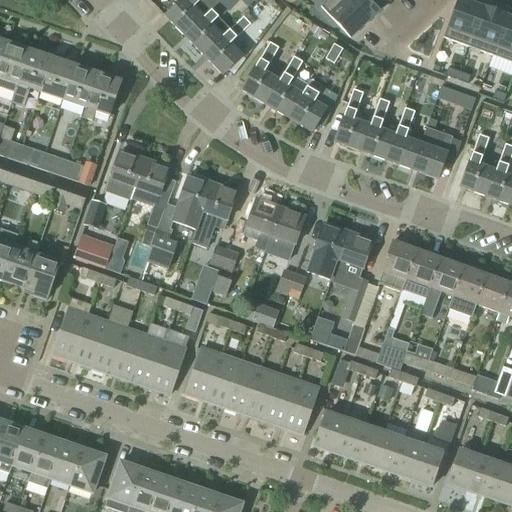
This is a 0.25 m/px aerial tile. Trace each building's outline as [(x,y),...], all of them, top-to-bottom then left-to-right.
[(180,0),(161,18),(182,40),(210,13),(222,0),(180,0)] [(347,0),(329,0),(320,9),(350,40),(369,22),(347,0)] [(383,0),(347,0),(369,22),(370,21),(371,22),(388,6),(387,5),(387,4),(383,0)] [(467,49),(482,8),(459,0),(457,0),(442,40),(467,49)] [(482,8),(467,49),(492,58),(506,17),(505,17),(506,16),(484,8),(484,9),(482,8)] [(228,31),(210,13),(182,40),(200,58),(220,40),(228,31)] [(511,19),(506,17),(492,58),(511,65),(511,19)] [(242,18),(228,31),(236,39),(250,26),(242,18)] [(321,32),(313,27),(309,33),(317,38),(321,32)] [(228,48),(236,39),(228,31),(220,40),(200,58),(219,78),(238,59),(228,48)] [(26,52),(2,44),(0,51),(0,90),(12,94),(14,88),(26,52)] [(238,93),(263,108),(277,85),(261,75),(276,51),(267,46),(238,93)] [(333,46),(325,61),(333,66),(342,51),(333,46)] [(26,52),(14,88),(16,88),(10,106),(23,110),(29,93),(37,95),(49,60),(26,52)] [(285,70),(277,85),(263,108),(286,121),(300,98),(287,91),(302,64),(293,59),(285,70)] [(49,60),(37,95),(59,103),(71,67),(49,60)] [(71,67),(59,103),(82,111),(94,75),(71,67)] [(447,70),(444,77),(455,81),(458,74),(447,70)] [(458,74),(455,81),(467,85),(470,78),(458,74)] [(118,83),(94,75),(82,111),(79,120),(89,124),(93,114),(106,118),(118,83)] [(310,82),(300,98),(286,121),(309,135),(314,126),(323,112),(313,106),(323,90),(310,82)] [(436,101),(470,113),(474,101),(440,89),(436,101)] [(332,146),(357,155),(366,129),(352,123),(362,95),(351,92),(342,118),(332,146)] [(494,93),(492,100),(503,104),(506,97),(494,93)] [(372,119),(382,123),(384,118),(388,105),(378,102),(372,119)] [(404,110),(397,128),(407,132),(414,114),(404,110)] [(323,112),(314,126),(324,130),(330,115),(323,112)] [(366,129),(357,155),(382,164),(391,138),(378,133),(382,123),(372,119),(368,129),(366,129)] [(391,138),(382,164),(408,173),(417,147),(403,143),(407,132),(397,128),(393,139),(391,138)] [(434,182),(444,154),(449,141),(450,139),(426,130),(419,148),(417,147),(408,173),(434,182)] [(0,158),(14,164),(19,147),(20,145),(0,137),(0,158)] [(472,155),(481,159),(487,141),(478,138),(472,155)] [(460,145),(449,141),(444,154),(455,158),(460,145)] [(507,168),(511,154),(511,148),(504,146),(499,159),(497,164),(507,168)] [(32,151),(19,147),(14,164),(39,172),(44,156),(32,151)] [(128,199),(142,162),(118,154),(105,190),(128,199)] [(457,190),(482,199),(491,174),(477,169),(481,159),(472,155),(468,166),(466,165),(457,190)] [(44,156),(39,172),(60,179),(65,163),(44,156)] [(151,250),(167,207),(175,185),(162,181),(166,171),(142,162),(128,199),(130,199),(129,202),(152,210),(142,240),(144,241),(142,246),(151,250)] [(65,163),(60,179),(76,185),(82,168),(65,163)] [(493,175),(491,174),(482,199),(508,208),(511,196),(511,181),(504,178),(507,168),(497,164),(493,175)] [(79,184),(79,186),(88,189),(95,168),(85,165),(79,184)] [(0,184),(7,187),(12,171),(0,166),(0,184)] [(7,187),(30,195),(35,179),(12,171),(7,187)] [(151,250),(146,265),(167,273),(177,245),(168,243),(172,233),(169,232),(172,225),(193,233),(209,187),(185,178),(174,210),(167,207),(151,250)] [(53,202),(58,186),(35,179),(30,195),(53,202)] [(53,202),(52,202),(53,202),(70,209),(76,192),(58,186),(53,202)] [(233,195),(209,187),(193,233),(194,233),(189,246),(206,251),(214,228),(221,230),(233,195)] [(245,232),(242,239),(256,243),(253,250),(262,254),(277,211),(253,203),(243,231),(245,232)] [(96,230),(104,209),(92,205),(85,226),(96,230)] [(301,220),(277,211),(262,254),(286,263),(301,220)] [(304,275),(330,285),(337,264),(335,264),(344,236),(321,227),(304,275)] [(0,282),(11,250),(16,236),(0,231),(0,282)] [(369,244),(344,236),(335,264),(337,264),(330,285),(338,287),(345,267),(359,272),(369,244)] [(34,257),(35,258),(39,246),(29,242),(25,254),(11,250),(0,282),(0,284),(9,288),(11,283),(23,287),(22,292),(34,257)] [(80,242),(73,261),(90,267),(102,271),(108,255),(108,252),(80,242)] [(379,275),(381,276),(377,287),(400,295),(401,292),(404,284),(403,284),(413,253),(390,245),(379,275)] [(215,248),(207,269),(218,273),(226,252),(215,248)] [(218,273),(211,294),(225,299),(232,278),(230,277),(238,256),(226,252),(218,273)] [(436,261),(413,253),(403,284),(404,284),(401,292),(425,301),(428,292),(426,292),(436,261)] [(105,272),(119,277),(123,264),(122,260),(111,256),(105,272)] [(34,257),(22,292),(32,295),(32,298),(45,302),(57,265),(35,258),(34,257)] [(449,300),(460,269),(436,261),(426,292),(428,292),(425,301),(419,317),(430,321),(439,297),(449,300)] [(460,269),(449,300),(451,301),(447,311),(470,319),(474,309),(473,309),(484,278),(460,269)] [(284,298),(292,275),(283,272),(275,294),(284,298)] [(97,286),(101,277),(87,273),(84,281),(97,286)] [(292,275),(284,298),(297,303),(305,280),(292,275)] [(101,277),(97,286),(111,291),(114,282),(101,277)] [(473,309),(474,309),(496,317),(507,286),(484,278),(473,309)] [(139,294),(142,285),(128,280),(125,289),(139,294)] [(351,292),(341,320),(352,324),(365,286),(366,283),(357,280),(355,280),(351,292)] [(142,285),(139,294),(153,299),(156,290),(142,285)] [(511,287),(507,286),(496,317),(494,323),(505,327),(508,321),(511,322),(511,287)] [(206,307),(209,299),(193,293),(190,301),(206,307)] [(175,313),(178,305),(165,300),(162,308),(175,313)] [(178,305),(175,313),(189,318),(192,310),(178,305)] [(259,325),(273,330),(278,315),(265,310),(259,325)] [(71,364),(86,319),(66,312),(51,358),(71,364)] [(90,371),(106,325),(86,319),(71,364),(90,371)] [(229,332),(232,324),(218,319),(215,327),(229,332)] [(317,319),(309,341),(326,347),(329,336),(333,325),(317,319)] [(232,324),(229,332),(243,337),(246,329),(232,324)] [(109,378),(125,332),(106,325),(90,371),(109,378)] [(269,340),(273,331),(259,326),(256,335),(269,340)] [(342,353),(342,354),(353,358),(375,366),(379,356),(378,356),(357,349),(363,331),(351,327),(349,333),(342,353)] [(12,331),(4,350),(20,356),(28,338),(12,331)] [(273,331),(269,340),(283,345),(286,336),(273,331)] [(109,378),(129,384),(144,339),(125,332),(109,378)] [(148,391),(164,345),(144,339),(129,384),(148,391)] [(184,352),(165,346),(164,345),(148,391),(168,398),(184,352)] [(306,360),(309,351),(295,346),(292,355),(306,360)] [(400,364),(403,355),(381,348),(378,356),(379,356),(375,366),(390,371),(399,374),(402,365),(400,364)] [(184,397),(204,403),(219,358),(199,351),(184,397)] [(309,351),(306,360),(320,365),(323,356),(309,351)] [(323,375),(336,381),(347,359),(334,353),(323,375)] [(423,372),(427,363),(403,355),(400,364),(402,365),(423,372)] [(204,403),(223,410),(239,364),(219,358),(204,403)] [(359,376),(362,368),(349,363),(346,372),(359,376)] [(427,363),(423,372),(448,381),(451,371),(427,363)] [(223,410),(242,417),(258,371),(239,364),(223,410)] [(362,368),(359,376),(374,382),(377,373),(362,368)] [(502,400),(511,373),(501,369),(489,400),(497,403),(499,399),(502,400)] [(262,423),(277,378),(258,371),(242,417),(262,423)] [(400,384),(403,376),(399,374),(390,371),(387,379),(400,384)] [(451,371),(448,381),(472,389),(475,379),(451,371)] [(511,373),(502,400),(511,403),(511,373)] [(403,376),(400,384),(414,389),(417,381),(403,376)] [(281,430),(297,384),(277,378),(262,423),(281,430)] [(297,384),(281,430),(301,437),(317,391),(297,384)] [(374,389),(365,386),(363,395),(371,398),(374,389)] [(392,392),(380,388),(377,398),(388,401),(392,392)] [(436,404),(439,396),(426,391),(423,400),(436,404)] [(439,396),(436,404),(451,410),(454,401),(439,396)] [(490,423),(492,415),(480,410),(477,419),(490,423)] [(426,433),(445,438),(450,416),(431,411),(426,433)] [(332,456),(344,421),(324,415),(312,449),(332,456)] [(492,415),(490,423),(504,429),(507,420),(492,415)] [(352,462),(363,428),(344,421),(332,456),(352,462)] [(0,473),(8,476),(11,469),(23,432),(4,426),(0,436),(0,473)] [(371,469),(383,435),(363,428),(352,462),(371,469)] [(23,432),(11,469),(30,475),(42,439),(23,432)] [(390,475),(402,441),(383,435),(371,469),(390,475)] [(42,439),(30,475),(26,485),(46,491),(49,482),(61,445),(42,439)] [(402,441),(390,475),(410,482),(421,448),(402,441)] [(61,445),(49,482),(68,488),(81,452),(61,445)] [(441,455),(421,448),(410,482),(430,489),(441,455)] [(81,452),(68,488),(91,496),(103,460),(81,452)] [(466,493),(478,459),(458,452),(446,486),(466,493)] [(478,459),(466,493),(485,499),(497,465),(478,459)] [(110,511),(126,511),(140,472),(119,465),(103,510),(110,511)] [(511,470),(497,465),(485,499),(505,506),(511,484),(511,470)] [(148,511),(160,479),(140,472),(126,511),(148,511)] [(169,511),(179,485),(160,479),(148,511),(169,511)] [(191,511),(198,492),(179,485),(169,511),(191,511)] [(212,511),(217,499),(198,492),(191,511),(212,511)] [(238,511),(240,506),(217,499),(212,511),(238,511)]
